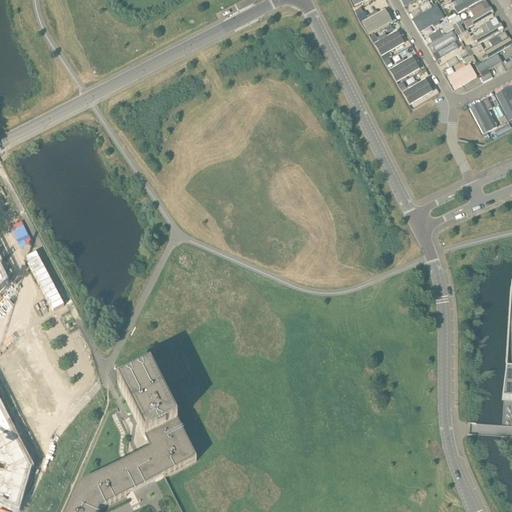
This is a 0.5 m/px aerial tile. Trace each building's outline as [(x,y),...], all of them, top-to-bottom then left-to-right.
[(401,0),(403,3),(407,9),(422,1),(421,0),(401,0)] [(460,11),(481,0),(456,0),(455,1),(460,11)] [(419,9),(423,15),(433,10),(429,4),(419,9)] [(421,37),(449,22),(440,6),(433,10),(423,15),(414,21),(412,22),(421,37)] [(423,15),(419,9),(410,15),(414,21),(423,15)] [(360,10),(355,13),(357,19),(364,15),(360,10)] [(470,28),(492,16),(489,10),(467,22),(470,28)] [(367,37),(391,23),(384,12),(360,25),(367,37)] [(453,28),(460,24),(462,22),(459,17),(450,22),(453,28)] [(474,47),(504,32),(501,26),(493,30),(490,23),(480,28),(483,35),(472,41),(474,47)] [(428,38),(432,44),(454,31),(450,25),(428,38)] [(380,58),(403,43),(396,32),(373,47),(380,58)] [(465,34),(458,38),(461,43),(471,38),(468,32),(465,34)] [(434,56),(457,43),(452,34),(428,47),(434,56)] [(375,36),(369,39),(373,44),(378,41),(375,36)] [(484,53),(487,59),(511,45),(508,39),(484,53)] [(474,56),(483,51),(480,46),(471,51),(474,56)] [(468,53),(466,51),(456,56),(459,62),(462,61),(469,56),(468,53)] [(471,55),(469,56),(462,61),(465,67),(475,61),(471,55)] [(487,69),(488,71),(501,64),(497,57),(476,68),(480,74),(487,69)] [(396,83),(418,70),(411,58),(387,72),(387,73),(394,84),(396,83)] [(446,64),(449,69),(458,63),(455,58),(446,64)] [(387,69),(392,65),(389,60),(384,63),(387,69)] [(446,79),(454,93),(478,80),(470,66),(446,79)] [(483,85),(492,80),(488,71),(480,75),(482,78),(480,79),(483,84),(483,85)] [(425,82),(402,97),(409,107),(431,92),(425,82)] [(405,90),(406,90),(403,85),(398,88),(402,95),(407,92),(405,90)] [(510,121),(511,120),(511,87),(497,95),(510,121)] [(483,136),(495,128),(482,103),(469,111),(483,136)] [(499,121),(502,126),(508,123),(505,118),(499,121)] [(511,287),(511,288),(504,365),(501,401),(511,401),(511,287)] [(99,511),(100,511),(196,462),(174,418),(150,371),(117,387),(132,417),(122,422),(128,434),(126,453),(131,461),(76,489),(66,511),(99,511)] [(0,502),(16,511),(28,469),(13,440),(0,414),(0,502)]
